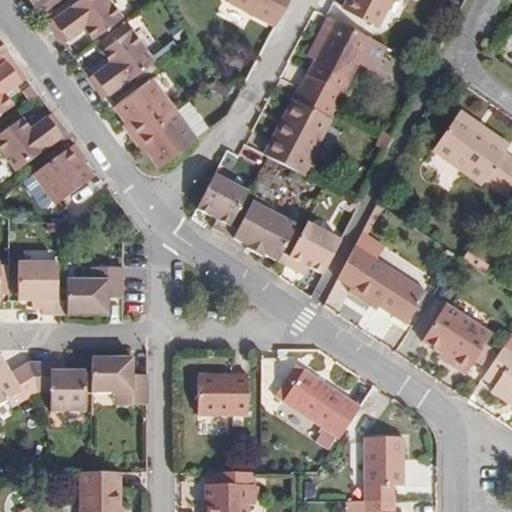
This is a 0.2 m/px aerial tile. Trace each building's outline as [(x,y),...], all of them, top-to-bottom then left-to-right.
[(51,0),(31,0),(38,9),(51,0)] [(121,19),(108,0),(76,0),(46,20),(60,41),(81,27),(89,38),(121,19)] [(286,0),(235,0),(275,24),(286,0)] [(379,27),(393,0),(346,0),(342,9),(379,27)] [(358,63),(371,38),(328,14),(318,33),(326,37),(313,61),(304,76),(341,96),(358,63)] [(102,96),(153,60),(131,29),(100,49),(108,61),(88,74),(102,96)] [(313,61),(326,37),(318,33),(305,57),(313,61)] [(373,70),(386,46),(371,38),(358,63),(373,70)] [(7,92),(24,80),(7,58),(0,62),(0,112),(14,103),(7,92)] [(171,106),(150,76),(118,100),(125,114),(119,118),(131,135),(171,106)] [(340,98),(303,79),(299,87),(336,106),(340,98)] [(208,129),(186,100),(173,109),(193,139),(208,129)] [(312,159),(332,120),(299,103),(285,130),(292,134),(278,160),(312,178),(319,163),(312,159)] [(193,139),(173,109),(171,106),(131,135),(142,151),(148,148),(158,164),(193,139)] [(511,178),(511,152),(503,147),(507,140),(488,128),(485,129),(454,109),(430,145),(480,180),(482,177),(505,190),(511,178)] [(0,155),(12,172),(63,134),(47,113),(26,128),(18,117),(0,129),(0,155)] [(278,160),(292,134),(285,130),(271,156),(278,160)] [(90,180),(78,163),(84,158),(73,142),(29,175),(52,207),(90,180)] [(233,232),(255,189),(220,171),(202,209),(219,218),(216,223),(233,232)] [(281,263),(302,223),(272,207),(275,201),(258,192),(235,234),(252,243),(250,246),(281,263)] [(325,274),(344,238),(311,221),(290,265),(303,271),(306,264),(325,274)] [(361,229),(355,239),(338,270),(351,278),(351,284),(403,319),(423,286),(376,253),(382,244),(361,229)] [(494,262),(467,245),(460,255),(487,272),(494,262)] [(56,310),(57,259),(15,259),(15,295),(30,296),(30,304),(41,304),(41,310),(56,310)] [(106,310),(105,294),(122,294),(122,263),(108,264),(107,274),(91,274),(64,275),(65,311),(106,310)] [(107,274),(108,264),(92,263),(91,274),(107,274)] [(495,334),(444,300),(422,334),(446,351),(442,357),(463,371),(472,357),(475,352),(481,355),(495,334)] [(511,404),(511,346),(504,342),(484,374),(494,380),(488,390),(511,404)] [(477,361),(481,355),(475,352),(472,357),(477,361)] [(112,401),(145,401),(145,369),(129,369),(129,354),(91,355),(91,386),(112,386),(112,401)] [(41,390),(32,357),(8,369),(0,355),(0,401),(8,397),(23,390),(27,397),(41,390)] [(87,409),(87,366),(68,366),(53,365),(53,357),(32,357),(41,390),(49,391),(50,408),(87,409)] [(68,366),(68,357),(53,357),(53,365),(68,366)] [(297,363),(276,394),(337,435),(358,404),(297,363)] [(248,415),(248,373),(197,373),(198,415),(248,415)] [(27,397),(23,390),(8,397),(13,405),(27,397)] [(407,484),(406,436),(363,437),(364,498),(397,498),(397,485),(407,484)] [(252,484),(252,472),(208,473),(208,488),(204,488),(204,511),(249,511),(249,506),(259,506),(258,484),(252,484)] [(120,511),(120,473),(80,474),(80,511),(120,511)] [(365,507),(364,498),(344,499),(344,507),(365,507)] [(365,507),(364,511),(397,511),(397,498),(364,498),(365,507)]
